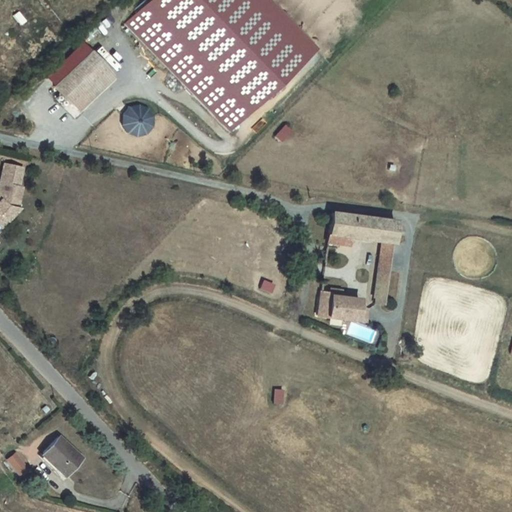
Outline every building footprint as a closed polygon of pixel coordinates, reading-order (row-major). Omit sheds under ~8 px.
[(229,132),(307,57),(251,0),(149,0),(124,24),(229,132)] [(90,52),(54,87),(71,105),(72,104),(77,110),(113,76),(107,70),(108,70),(90,52)] [(146,110),(135,106),(125,111),(122,122),(127,132),(138,136),(148,130),(151,120),(146,110)] [(0,215),(3,218),(10,211),(11,208),(16,209),(16,210),(17,209),(17,208),(21,188),(17,187),(22,168),(3,164),(0,177),(0,215)] [(0,215),(0,227),(16,210),(16,209),(11,208),(10,211),(3,218),(0,215)] [(394,221),(330,212),(327,234),(326,243),(349,246),(350,237),(381,242),(374,297),(375,297),(383,298),(391,243),(394,221)] [(329,289),(329,296),(326,317),(356,321),(358,308),(359,300),(340,297),(340,291),(329,289)] [(326,317),(329,296),(319,294),(316,315),(326,317)] [(366,309),(358,308),(356,321),(365,322),(366,309)] [(270,402),(279,404),(281,389),(272,387),(270,402)] [(54,469),(63,477),(80,458),(57,437),(42,453),(57,466),(54,469)] [(16,476),(27,467),(13,451),(2,459),(16,476)]
